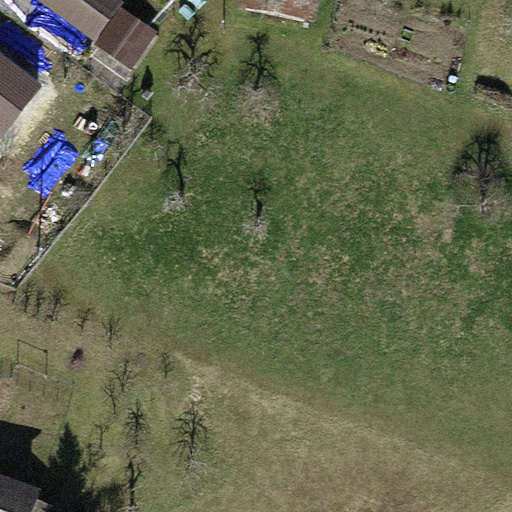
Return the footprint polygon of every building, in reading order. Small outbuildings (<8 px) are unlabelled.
[(104,0),(42,0),(102,45),(126,15),(104,0)] [(312,0),(250,0),(249,11),(308,22),(312,0)] [(157,40),(126,15),(102,45),(134,69),(157,40)] [(0,105),(0,76),(7,67),(0,61),(0,139),(17,118),(0,105)] [(0,486),(0,511),(29,511),(34,499),(0,486)]
